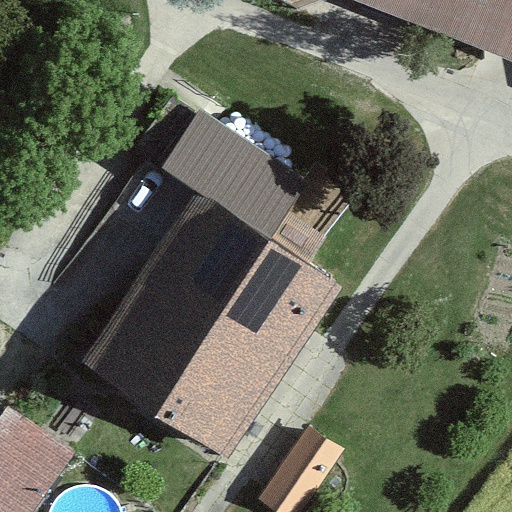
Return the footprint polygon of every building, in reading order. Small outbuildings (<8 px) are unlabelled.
[(511,0),(353,0),(511,60),(511,0)] [(307,172),(198,103),(161,161),(270,230),(307,172)] [(220,457),(337,280),(193,184),(75,361),(220,457)] [(0,511),(24,511),(73,448),(11,402),(0,416),(0,511)] [(302,511),(303,511),(345,449),(306,424),(264,487),(302,511)]
